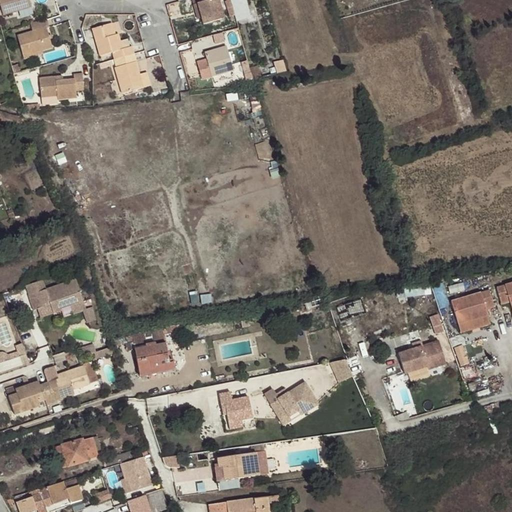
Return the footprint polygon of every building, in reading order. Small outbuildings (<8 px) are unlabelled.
[(0,0),(0,6),(3,16),(31,8),(28,0),(0,0)] [(190,0),(197,20),(201,19),(198,4),(199,4),(197,0),(190,0)] [(198,4),(201,19),(203,25),(224,19),(218,0),(213,0),(199,4),(198,4)] [(246,0),(228,0),(229,1),(231,8),(235,22),(252,17),(246,0)] [(50,28),(47,20),(29,25),(32,32),(17,37),(23,57),(52,49),(46,29),(50,28)] [(111,54),(113,60),(134,54),(132,47),(123,49),(118,35),(113,36),(109,25),(91,30),(99,57),(111,54)] [(226,48),(215,51),(216,55),(205,58),(206,61),(197,63),(202,81),(233,72),(226,48)] [(144,88),(136,62),(114,68),(122,95),(144,88)] [(287,72),(284,62),(274,64),(277,75),(287,72)] [(259,68),(249,70),(251,75),(252,79),(252,81),(261,79),(259,68)] [(74,79),(63,81),(55,81),(55,78),(39,79),(41,98),(57,96),(57,101),(77,99),(76,92),(84,91),(82,75),(74,76),(74,79)] [(0,110),(0,127),(8,123),(1,109),(0,110)] [(41,281),(24,287),(27,296),(27,297),(32,311),(36,310),(44,307),(43,304),(48,303),(52,314),(60,311),(60,310),(69,306),(72,315),(81,311),(84,310),(74,280),(44,290),(41,281)] [(511,310),(511,284),(496,289),(501,305),(509,303),(511,310)] [(424,294),(423,287),(405,289),(405,296),(424,294)] [(458,326),(488,317),(485,310),(493,308),(489,292),(451,303),(458,326)] [(354,307),(351,297),(329,304),(332,314),(354,307)] [(82,302),(84,310),(81,311),(86,323),(94,320),(90,308),(82,302)] [(39,318),(52,314),(48,303),(43,304),(44,307),(36,310),(39,318)] [(63,318),(72,315),(69,306),(60,310),(60,311),(63,318)] [(441,325),(438,315),(430,317),(433,327),(441,325)] [(490,325),(488,317),(458,326),(460,334),(490,325)] [(123,338),(125,345),(132,342),(134,350),(136,350),(138,356),(136,357),(139,373),(156,370),(156,374),(175,370),(174,362),(169,363),(165,342),(162,331),(144,334),(123,338)] [(446,364),(439,341),(398,353),(405,374),(427,368),(428,370),(446,364)] [(14,346),(15,349),(0,353),(0,372),(30,364),(24,343),(14,346)] [(83,357),(96,352),(93,344),(80,349),(83,357)] [(464,346),(457,348),(462,366),(469,364),(464,346)] [(359,391),(348,366),(338,370),(350,396),(359,391)] [(57,376),(58,380),(40,386),(45,400),(47,406),(56,403),(56,401),(75,395),(73,390),(89,384),(83,367),(57,376)] [(304,379),(267,402),(284,428),(320,405),(304,379)] [(39,382),(15,390),(17,395),(9,398),(15,415),(29,410),(28,406),(39,402),(45,400),(40,386),(39,382)] [(17,395),(15,390),(15,387),(6,390),(9,398),(17,395)] [(252,418),(249,397),(232,400),(230,392),(219,394),(222,415),(226,415),(229,430),(243,427),(242,420),(252,418)] [(355,405),(351,397),(333,403),(335,410),(355,405)] [(344,426),(345,433),(366,430),(362,424),(344,426)] [(98,456),(93,439),(83,441),(82,440),(56,447),(62,468),(88,460),(88,459),(98,456)] [(127,458),(125,451),(103,458),(106,465),(127,458)] [(256,453),(217,459),(218,467),(214,468),(216,481),(218,481),(236,479),(259,476),(267,475),(266,464),(264,451),(256,452),(256,453)] [(165,467),(180,466),(180,456),(165,457),(165,467)] [(151,486),(142,458),(119,465),(124,480),(127,479),(131,492),(151,486)] [(236,479),(218,481),(219,491),(238,488),(236,479)] [(66,490),(63,482),(39,489),(46,508),(69,499),(70,504),(83,500),(79,486),(66,490)] [(39,489),(28,493),(30,498),(16,503),(19,511),(33,511),(37,511),(46,508),(39,489)] [(159,511),(169,509),(162,491),(146,496),(150,507),(152,511),(159,511)] [(135,511),(150,507),(146,496),(128,502),(127,502),(129,511),(135,511)] [(269,511),(267,497),(208,505),(208,511),(269,511)] [(55,511),(71,507),(70,504),(69,499),(46,508),(47,511),(55,511)]
